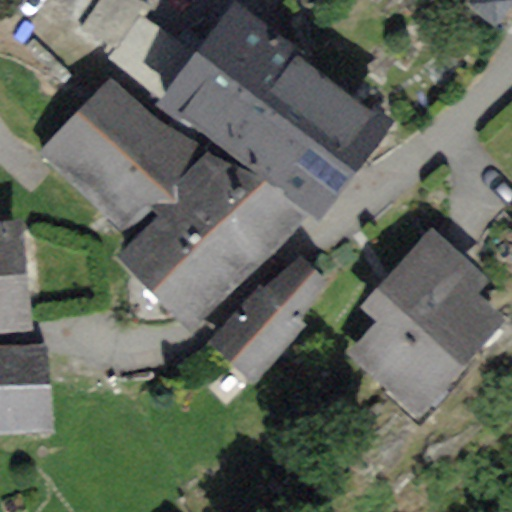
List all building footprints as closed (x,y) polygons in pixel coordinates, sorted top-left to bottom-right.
[(381,126),(239,17),(175,99),(317,208),(381,126)] [(188,160),(114,87),(53,148),(127,221),(188,160)] [(286,222),(229,162),(132,256),(149,274),(189,315),(278,230),(286,222)] [(0,307),(28,305),(21,226),(0,227),(0,307)] [(388,317),(357,351),(404,392),(398,398),(417,415),(501,320),(473,296),(487,280),(435,234),(373,305),(388,317)] [(320,281),(300,263),(269,298),(260,290),(215,339),(253,374),(297,326),(287,317),(320,281)] [(0,427),(49,425),(44,349),(0,351),(0,427)]
